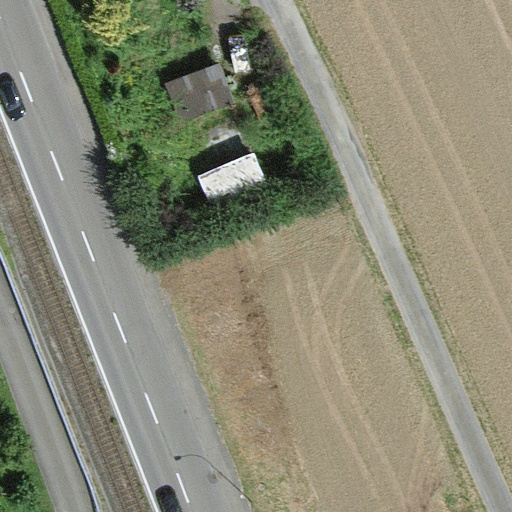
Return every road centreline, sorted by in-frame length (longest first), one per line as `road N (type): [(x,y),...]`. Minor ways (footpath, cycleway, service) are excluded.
road 1 (primary): [(0,28),(187,511)]
road 2 (residential): [(75,511),(0,322)]
